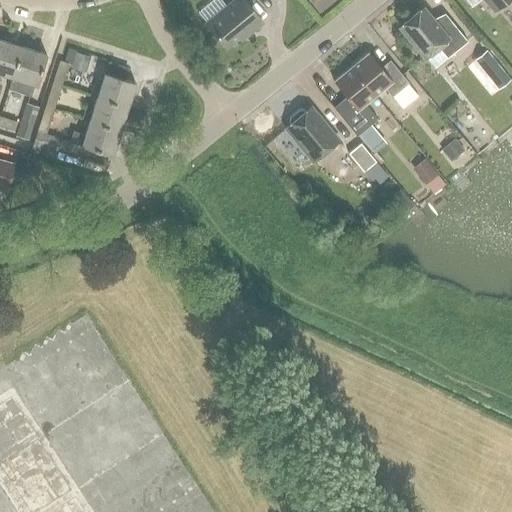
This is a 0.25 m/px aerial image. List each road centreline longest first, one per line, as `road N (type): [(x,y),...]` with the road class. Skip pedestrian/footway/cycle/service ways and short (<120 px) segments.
road 1 (unclassified): [(0,250),(92,218),(229,118)]
road 2 (unclassified): [(229,118),(374,0)]
road 3 (residential): [(229,118),(181,63),(148,0)]
